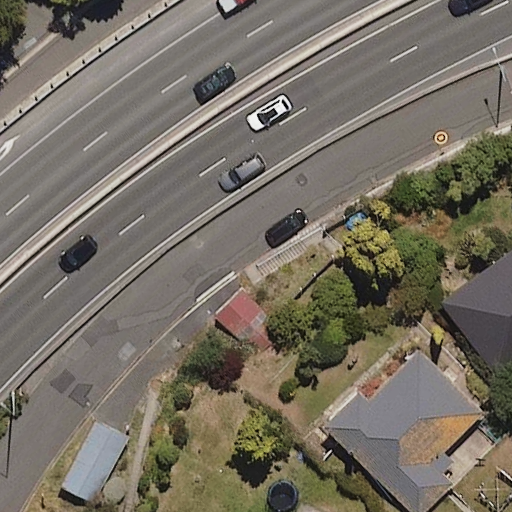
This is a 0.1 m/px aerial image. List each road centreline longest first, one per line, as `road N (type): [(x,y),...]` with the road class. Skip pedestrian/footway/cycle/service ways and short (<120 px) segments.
road 1 (residential): [(511,90),(398,139),(211,253),(69,387),(0,492)]
road 2 (motorway): [(511,1),(370,69),(212,167),(53,285),(0,342)]
road 3 (motorway): [(0,221),(72,155),(182,75),(306,0)]
